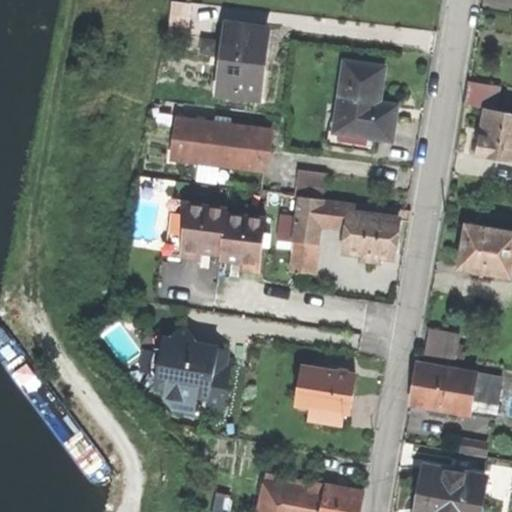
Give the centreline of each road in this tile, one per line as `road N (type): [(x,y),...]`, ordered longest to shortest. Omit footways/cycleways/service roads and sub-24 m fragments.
road 1 (residential): [(375,511),(469,0)]
road 2 (track): [(138,511),(138,473),(118,436),(62,371)]
